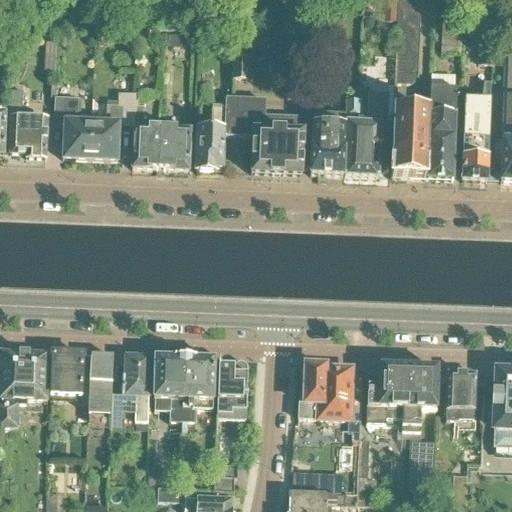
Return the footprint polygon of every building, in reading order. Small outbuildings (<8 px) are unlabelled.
[(396,26),(397,0),(384,0),(384,25),(396,26)] [(415,85),(418,12),(406,0),(397,0),(396,26),(393,90),(410,90),(415,85)] [(446,60),(460,60),(461,23),(447,23),(446,60)] [(183,52),(184,40),(167,39),(167,51),(183,52)] [(478,70),(491,70),(492,50),(479,49),(478,70)] [(487,162),(486,187),(511,188),(511,51),(505,51),(501,146),(494,145),(493,162),(487,162)] [(232,84),(246,85),(247,63),(233,63),(232,84)] [(461,186),(486,187),(487,162),(489,100),(490,90),(483,89),(482,99),(469,99),(469,105),(464,105),(461,186)] [(343,182),(377,183),(380,130),(386,128),(387,99),(387,91),(369,91),(369,99),(368,99),(367,114),(360,113),(360,107),(346,106),(343,182)] [(426,185),(452,186),(455,95),(429,94),(426,185)] [(9,159),(25,160),(25,163),(45,164),(46,124),(21,123),(22,95),(9,95),(8,123),(10,123),(9,159)] [(118,130),(133,130),(134,130),(136,99),(118,98),(117,110),(106,110),(105,127),(91,127),(89,166),(106,167),(107,167),(116,167),(118,130)] [(131,174),(158,175),(157,171),(154,167),(157,134),(157,129),(152,128),(152,134),(141,134),(141,131),(142,131),(143,112),(144,99),(136,99),(134,130),(133,130),(131,174)] [(72,166),(89,166),(91,127),(77,126),(78,103),(54,102),(53,121),(64,122),(62,165),(72,165),(72,166)] [(250,179),(300,181),(302,137),(297,137),(298,123),(263,122),(264,105),(225,104),(225,111),(224,142),(252,143),(250,179)] [(195,176),(215,177),(215,173),(223,173),(223,127),(224,111),(211,110),(210,133),(197,133),(195,176)] [(418,185),(425,185),(427,116),(420,116),(392,115),(391,155),(390,155),(389,184),(418,185)] [(309,181),(342,182),(344,121),(315,119),(312,122),(311,129),(309,181)] [(157,171),(158,175),(188,176),(189,136),(157,134),(154,167),(157,171)] [(0,436),(17,436),(16,412),(25,412),(25,407),(46,408),(47,359),(0,357),(0,436)] [(60,401),(73,401),(80,401),(82,360),(72,360),(61,359),(61,360),(51,359),(49,400),(60,400),(60,401)] [(92,419),(92,424),(101,424),(101,419),(110,420),(112,362),(90,361),(88,419),(92,419)] [(135,428),(135,436),(146,436),(146,428),(149,363),(125,362),(124,382),(122,382),(121,401),(111,400),(110,432),(121,433),(121,418),(134,419),(134,428),(135,428)] [(168,428),(181,429),(184,364),(173,364),(154,364),(152,406),(169,406),(168,428)] [(184,364),(181,429),(186,429),(194,429),(194,415),(211,416),(211,408),(213,366),(193,365),(184,364)] [(236,368),(235,369),(234,370),(233,371),(233,372),(217,372),(215,425),(245,426),(246,374),(246,372),(246,370),(245,369),(244,368),(242,367),(240,367),(238,367),(236,368)] [(359,446),(360,402),(349,401),(350,374),(333,374),(333,376),(324,376),(324,372),(321,372),(319,371),(317,370),(315,370),(312,370),(310,370),(307,371),(304,371),(303,409),(298,409),(297,425),(316,425),(316,426),(348,427),(348,439),(352,439),(352,446),(359,446)] [(407,496),(432,496),(434,448),(419,448),(419,416),(435,417),(436,374),(378,372),(377,392),(366,392),(365,431),(384,431),(397,431),(396,445),(403,446),(403,450),(409,450),(407,496)] [(447,378),(445,428),(472,428),(474,391),(474,379),(472,379),(470,376),(461,376),(458,379),(447,378)] [(511,376),(499,376),(496,438),(511,438),(511,376)] [(477,377),(474,379),(474,391),(484,391),(484,377),(477,377)] [(48,426),(48,440),(57,441),(58,427),(48,426)] [(357,485),(356,500),(356,511),(370,511),(373,511),(375,486),(366,486),(368,446),(359,446),(357,485)] [(212,496),(232,497),(233,484),(236,484),(236,471),(217,471),(217,477),(214,477),(212,496)] [(147,478),(147,493),(164,492),(164,478),(147,478)] [(309,479),(293,478),(292,498),(308,498),(309,479)] [(184,495),(157,494),(157,508),(182,509),(182,511),(230,511),(230,505),(184,503),(184,495)] [(464,511),(465,495),(453,495),(452,511),(464,511)] [(345,511),(346,501),(288,500),(287,507),(288,507),(288,509),(285,511),(345,511)]
